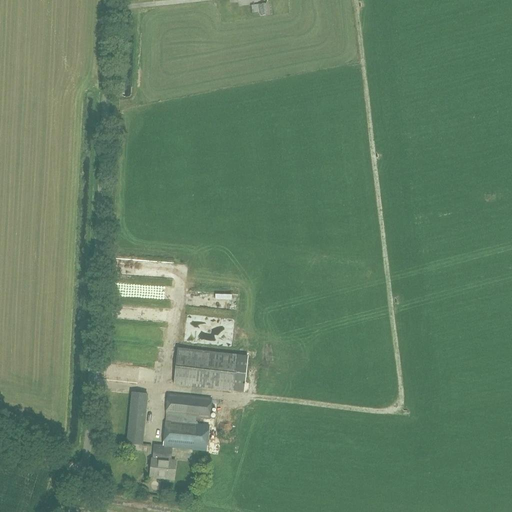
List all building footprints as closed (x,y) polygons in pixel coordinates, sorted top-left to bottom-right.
[(268,15),(267,4),(251,5),(252,14),(260,13),(260,15),(268,15)] [(110,355),(137,354),(137,345),(110,346),(110,355)] [(244,392),(248,357),(178,349),(174,384),(234,391),(244,392)] [(129,393),(124,444),(139,446),(144,394),(129,393)] [(169,394),(167,415),(197,418),(211,419),(213,398),(169,394)] [(197,424),(197,418),(167,415),(163,460),(172,461),(173,449),(207,452),(210,425),(197,424)] [(172,461),(163,460),(152,459),(150,478),(174,480),(176,461),(172,461)]
